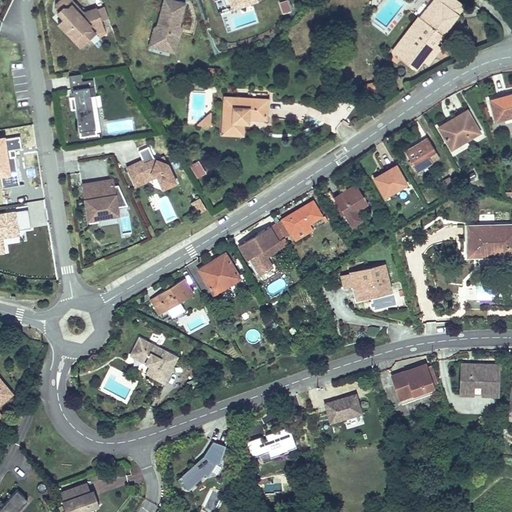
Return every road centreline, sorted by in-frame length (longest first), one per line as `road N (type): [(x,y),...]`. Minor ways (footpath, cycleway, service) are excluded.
road 1 (tertiary): [(113,297),(438,89),(483,63),(511,57)]
road 2 (residential): [(137,439),(417,344),(511,337)]
road 3 (residential): [(73,300),(27,0)]
